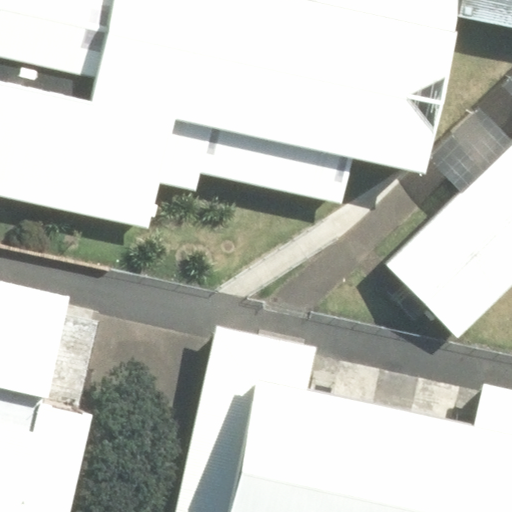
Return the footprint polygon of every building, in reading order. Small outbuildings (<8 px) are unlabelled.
[(0,0),(0,203),(239,261),(258,181),(345,202),(357,151),(419,166),(459,0),(0,0)] [(511,0),(464,0),(462,12),(511,23),(511,0)] [(472,337),(511,297),(511,151),(398,263),(472,337)] [(0,511),(85,511),(114,399),(71,388),(98,278),(0,253),(0,511)] [(511,511),(511,386),(221,329),(184,511),(511,511)]
